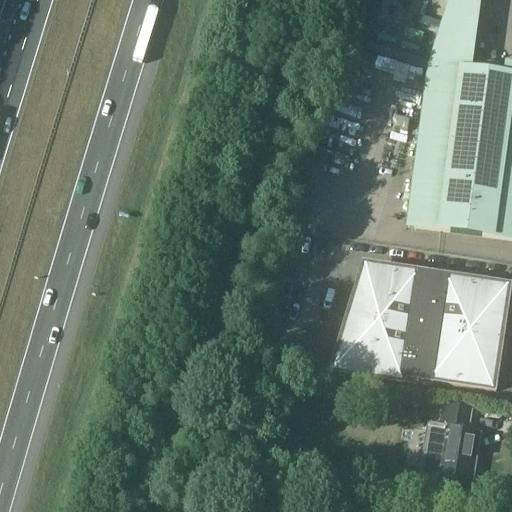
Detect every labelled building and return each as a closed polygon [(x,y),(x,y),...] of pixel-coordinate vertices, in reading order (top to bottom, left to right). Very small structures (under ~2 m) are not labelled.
[(449,0),(431,57),(470,62),(478,0),(449,0)] [(429,67),(411,230),(511,243),(511,80),(430,69),(430,67),(429,67)] [(364,271),(332,375),(431,389),(432,384),(495,393),(495,392),(491,390),(498,344),(502,344),(503,343),(503,342),(499,341),(506,295),(510,294),(510,293),(445,283),(445,282),(444,281),(444,282),(443,283),(419,279),(418,278),(418,277),(417,277),(417,279),(364,271)] [(430,428),(421,482),(435,485),(434,489),(469,495),(479,436),(467,434),(470,414),(441,409),(438,429),(430,428)] [(275,484),(281,462),(271,459),(265,482),(275,484)]
